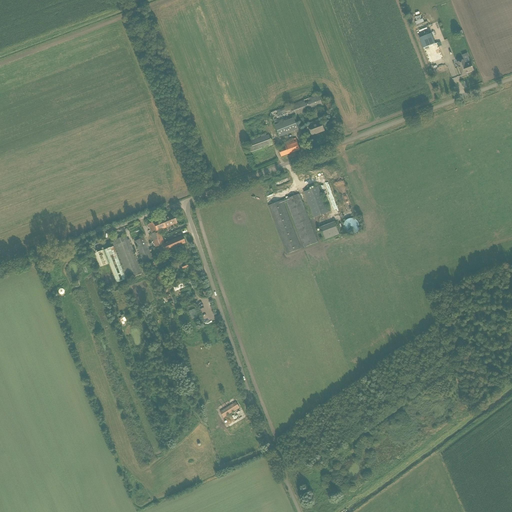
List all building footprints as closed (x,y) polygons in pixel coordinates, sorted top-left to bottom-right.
[(431,33),(419,38),(422,45),(423,49),(435,44),(434,41),(431,33)] [(435,44),(423,49),(427,59),(429,63),(443,58),(441,54),(437,43),(435,44)] [(473,70),(472,66),(470,62),(466,64),(464,60),(462,61),(457,62),(459,67),(458,67),(462,76),(466,74),(466,73),(473,70)] [(276,125),(323,106),(318,94),(271,113),(276,125)] [(311,126),(309,126),(312,135),(324,131),(321,123),(321,122),(320,119),(310,123),(311,126)] [(292,121),(273,128),(277,139),(296,132),(292,121)] [(272,144),(269,134),(247,143),(250,152),(272,144)] [(300,150),(298,145),(296,138),(284,143),(285,147),(279,149),(281,157),(300,150)] [(315,218),(328,213),(318,187),(304,192),(315,218)] [(269,206),(270,210),(287,254),(301,249),(284,203),(287,202),(304,248),(318,242),(299,194),(269,206)] [(153,222),(148,224),(152,233),(157,231),(159,230),(173,225),(177,223),(173,214),(158,220),(154,222),(153,222)] [(358,233),(357,219),(346,220),(346,234),(358,233)] [(334,222),(320,227),(325,240),(340,235),(334,222)] [(152,233),(150,234),(153,241),(161,237),(159,230),(157,231),(152,233)] [(143,273),(129,239),(128,240),(126,236),(113,242),(128,279),(143,273)] [(164,243),(158,246),(161,255),(178,248),(177,246),(182,244),(183,246),(185,245),(184,243),(185,243),(182,236),(164,243)] [(161,237),(153,241),(155,247),(157,246),(158,246),(164,243),(161,237)] [(148,250),(144,238),(135,242),(144,262),(152,259),(149,252),(148,250)] [(99,267),(109,264),(117,283),(126,279),(114,246),(104,250),(94,253),(99,267)] [(154,277),(155,281),(158,288),(162,286),(159,275),(154,277)] [(236,402),(221,412),(224,418),(239,408),(236,402)]
